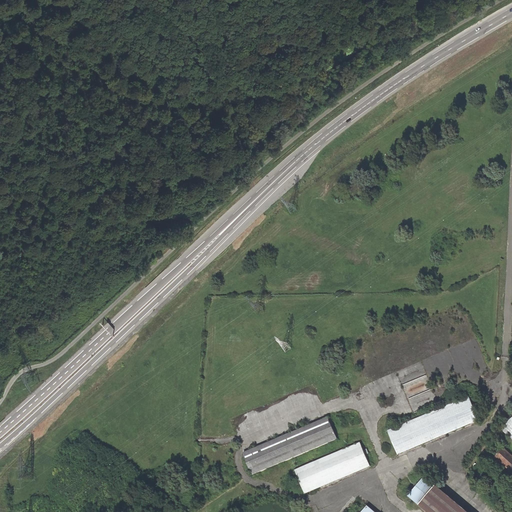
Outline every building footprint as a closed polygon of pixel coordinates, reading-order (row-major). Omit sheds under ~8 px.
[(470,424),(479,421),(469,397),(460,401),(470,424)] [(398,455),(470,424),(460,401),(399,427),(395,429),(388,432),(398,455)] [(252,476),(337,440),(328,419),(243,454),(252,476)] [(511,419),(502,431),(511,440),(511,419)] [(305,495),(370,467),(360,444),(295,471),(305,495)] [(495,458),(511,474),(511,458),(502,449),(495,458)] [(420,507),(436,488),(425,478),(408,497),(420,507)] [(465,511),(436,488),(420,507),(425,511),(465,511)]
